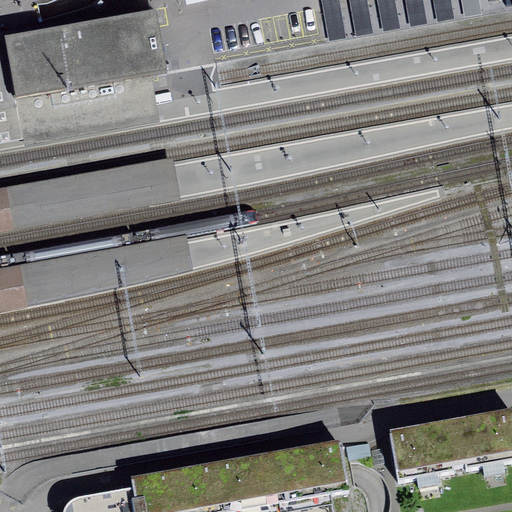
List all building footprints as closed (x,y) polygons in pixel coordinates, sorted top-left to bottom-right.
[(338,0),(321,0),(329,44),(346,41),(338,0)] [(366,0),(347,0),(355,39),(373,36),(366,0)] [(394,0),(376,0),(383,34),(401,31),(394,0)] [(422,0),(404,0),(410,30),(427,26),(422,0)] [(451,0),(431,0),(436,25),(455,21),(451,0)] [(479,0),(460,0),(464,20),(482,17),(479,0)] [(154,9),(2,36),(4,49),(7,66),(15,109),(153,85),(155,84),(167,82),(159,38),(156,23),(154,9)] [(0,144),(20,141),(18,127),(15,109),(7,66),(4,49),(2,36),(0,36),(0,144)] [(153,85),(15,109),(18,127),(20,141),(22,149),(160,124),(153,85)] [(0,195),(0,231),(180,199),(174,164),(0,195)] [(0,275),(0,310),(34,304),(103,290),(157,279),(193,270),(188,242),(0,275)] [(511,461),(511,409),(390,431),(399,482),(511,461)] [(368,444),(347,448),(349,462),(370,458),(368,444)] [(341,448),(219,471),(226,511),(333,511),(330,494),(350,490),(341,448)] [(226,511),(219,471),(134,486),(135,494),(81,503),(70,508),(66,511),(226,511)]
